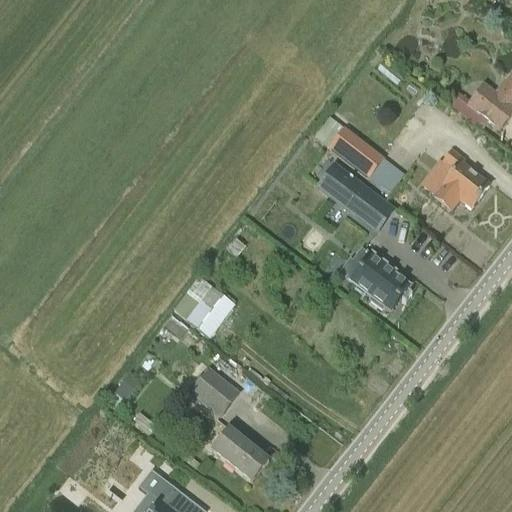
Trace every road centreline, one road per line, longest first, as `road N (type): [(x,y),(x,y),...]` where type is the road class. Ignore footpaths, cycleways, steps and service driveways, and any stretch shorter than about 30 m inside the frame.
road 1 (unclassified): [(313,511),(511,257)]
road 2 (track): [(366,443),(219,329)]
